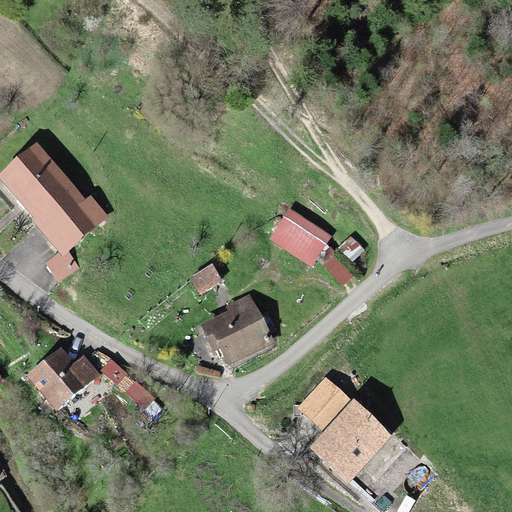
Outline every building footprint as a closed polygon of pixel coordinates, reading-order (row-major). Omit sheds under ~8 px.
[(37,149),(0,180),(62,254),(99,224),(37,149)] [(327,235),(287,214),(270,245),(309,267),(327,235)] [(58,257),(45,266),(57,282),(70,272),(58,257)] [(219,348),(230,368),(273,343),(248,300),(202,327),(215,350),(219,348)] [(57,354),(29,378),(54,408),(92,377),(80,364),(72,371),(57,354)] [(355,418),(324,454),(354,478),(384,443),(355,418)]
